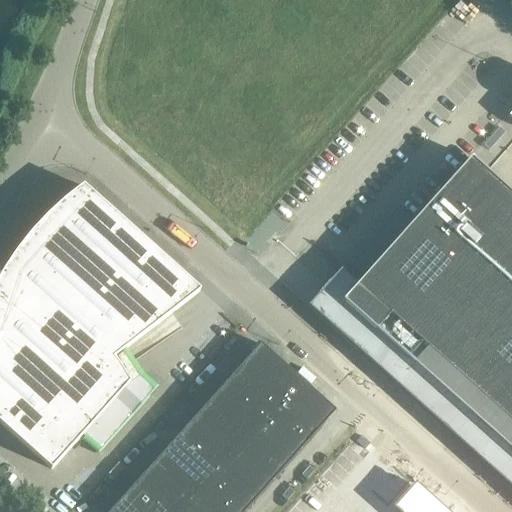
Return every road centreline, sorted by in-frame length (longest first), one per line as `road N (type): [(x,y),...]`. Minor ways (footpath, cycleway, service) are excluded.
road 1 (unclassified): [(46,114),(493,511)]
road 2 (unclassified): [(92,0),(46,114)]
